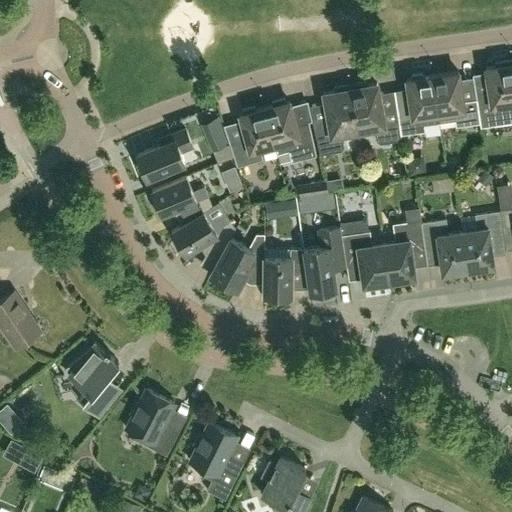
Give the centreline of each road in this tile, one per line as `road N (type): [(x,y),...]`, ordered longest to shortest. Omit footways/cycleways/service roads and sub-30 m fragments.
road 1 (unclassified): [(85,143),(283,70),(511,33)]
road 2 (residential): [(391,345),(360,336),(254,336),(213,326),(172,301),(120,225),(85,143)]
road 3 (residential): [(391,345),(399,305),(511,291)]
road 4 (residential): [(343,458),(453,511)]
road 5 (residential): [(489,411),(460,375),(391,345)]
